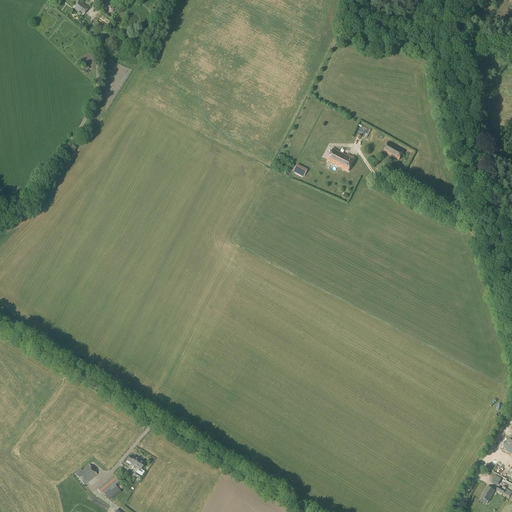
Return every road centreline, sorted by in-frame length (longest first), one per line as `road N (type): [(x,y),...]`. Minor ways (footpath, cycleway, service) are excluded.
road 1 (track): [(511,348),(441,91),(446,0)]
road 2 (unclassified): [(306,511),(0,327)]
